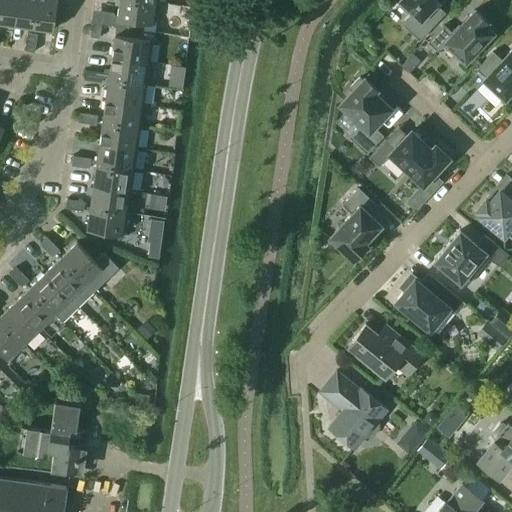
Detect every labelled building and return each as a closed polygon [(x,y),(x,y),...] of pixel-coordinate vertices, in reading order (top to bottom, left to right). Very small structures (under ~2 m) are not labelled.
[(0,0),(0,21),(14,24),(17,0),(0,0)] [(17,0),(14,24),(33,27),(36,0),(17,0)] [(36,0),(33,27),(53,30),(56,0),(36,0)] [(142,30),(144,22),(154,23),(158,1),(150,0),(119,0),(117,18),(128,20),(126,28),(142,30)] [(399,0),(412,12),(401,23),(419,40),(445,12),(435,3),(438,0),(399,0)] [(444,25),(427,42),(436,50),(445,42),(465,61),(492,31),(484,24),(486,21),(474,10),(452,33),(444,25)] [(101,28),(91,26),(90,36),(99,37),(101,28)] [(126,28),(125,35),(115,34),(111,56),(149,61),(152,39),(141,38),(142,30),(126,28)] [(37,33),(27,32),(26,41),(35,42),(37,33)] [(34,51),(35,42),(26,41),(24,50),(34,51)] [(493,51),(476,69),(485,77),(484,78),(504,98),(511,89),(511,50),(511,49),(502,59),(493,51)] [(111,56),(108,77),(146,83),(149,61),(111,56)] [(93,80),(94,70),(85,69),(84,79),(93,80)] [(94,70),(93,80),(102,82),(103,72),(94,70)] [(108,77),(105,99),(142,104),(146,83),(108,77)] [(352,90),(339,103),(361,124),(349,137),(366,153),(382,136),(373,126),(390,108),(373,92),(376,89),(364,78),(362,80),(359,77),(349,87),(352,90)] [(139,126),(142,104),(105,99),(102,120),(139,126)] [(87,123),(88,113),(79,112),(78,121),(87,123)] [(88,113),(87,123),(96,124),(97,114),(88,113)] [(102,120),(99,142),(136,147),(139,126),(102,120)] [(449,152),(439,143),(436,146),(434,144),(430,148),(411,130),(394,148),(385,139),(369,157),(378,166),(390,154),(422,184),(448,157),(446,155),(449,152)] [(99,142),(96,164),(133,169),(136,147),(99,142)] [(80,166),(82,156),(73,155),(71,165),(80,166)] [(82,156),(80,166),(89,168),(91,158),(82,156)] [(96,164),(93,185),(130,190),(133,169),(96,164)] [(93,185),(90,206),(127,212),(130,190),(93,185)] [(351,213),(330,236),(353,258),(366,244),(363,242),(380,224),(367,212),(375,204),(358,187),(341,204),(351,213)] [(511,190),(507,197),(499,190),(489,202),(485,199),(476,210),(480,213),(478,214),(503,235),(505,233),(508,235),(511,238),(511,190)] [(74,209),(76,199),(67,198),(65,208),(74,209)] [(76,199),(74,209),(83,210),(85,201),(76,199)] [(127,212),(90,206),(87,229),(124,234),(127,212)] [(476,244),(459,230),(434,260),(465,286),(489,257),(498,264),(507,254),(484,235),(476,244)] [(46,250),(53,243),(47,236),(40,243),(46,250)] [(60,257),(93,291),(118,267),(103,252),(95,260),(76,241),(60,257)] [(53,243),(46,250),(52,256),(60,249),(53,243)] [(60,257),(45,272),(78,306),(93,291),(60,257)] [(15,280),(22,273),(16,266),(9,273),(15,280)] [(45,272),(29,287),(55,314),(62,321),(78,306),(45,272)] [(22,273),(15,280),(21,286),(29,279),(22,273)] [(394,301),(429,330),(448,307),(456,313),(464,303),(434,278),(426,288),(410,274),(401,286),(404,289),(394,301)] [(40,329),(55,314),(29,287),(14,302),(40,329)] [(0,319),(24,344),(40,329),(14,302),(0,315),(0,319)] [(511,314),(501,305),(489,320),(509,337),(511,333),(511,314)] [(24,344),(0,319),(0,351),(8,360),(24,344)] [(377,334),(365,323),(347,345),(385,376),(395,363),(407,374),(423,355),(385,324),(377,334)] [(379,423),(376,420),(386,407),(361,387),(359,389),(336,370),(319,390),(343,409),(331,424),(356,444),(364,435),(367,437),(372,436),(379,427),(379,423)] [(128,393),(127,402),(147,405),(148,395),(128,393)] [(26,426),(22,451),(48,455),(49,448),(53,449),(51,467),(76,471),(80,446),(68,444),(70,428),(76,429),(80,404),(54,400),(50,430),(26,426)] [(442,420),(436,427),(448,437),(454,431),(442,420)] [(416,421),(411,427),(421,435),(426,430),(416,421)] [(495,438),(493,441),(493,442),(478,460),(498,477),(511,460),(511,425),(508,422),(505,425),(503,423),(499,423),(492,432),(493,436),(495,438)] [(0,511),(63,511),(67,486),(0,476),(0,511)] [(470,511),(481,499),(462,483),(447,502),(444,500),(434,511),(470,511)]
